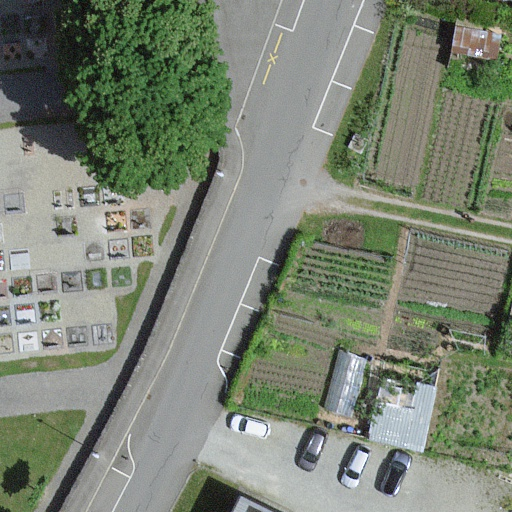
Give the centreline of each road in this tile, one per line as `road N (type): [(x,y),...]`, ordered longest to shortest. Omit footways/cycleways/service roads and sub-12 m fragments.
road 1 (residential): [(133,511),(194,379),(336,0)]
road 2 (track): [(273,174),(347,201),(511,233)]
